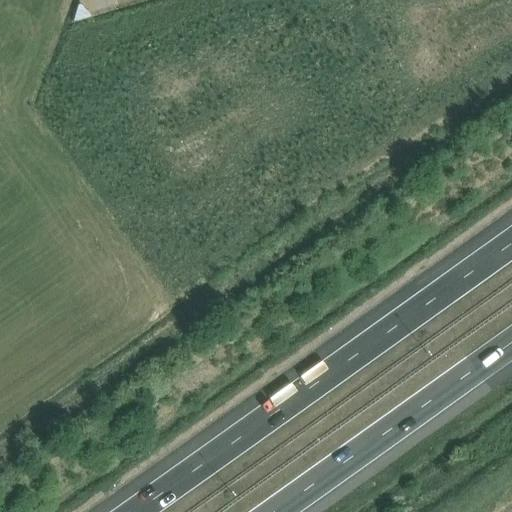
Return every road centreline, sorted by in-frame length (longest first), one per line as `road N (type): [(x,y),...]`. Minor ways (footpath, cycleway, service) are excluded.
road 1 (motorway): [(511,246),(135,511)]
road 2 (motorway): [(273,511),(511,342)]
